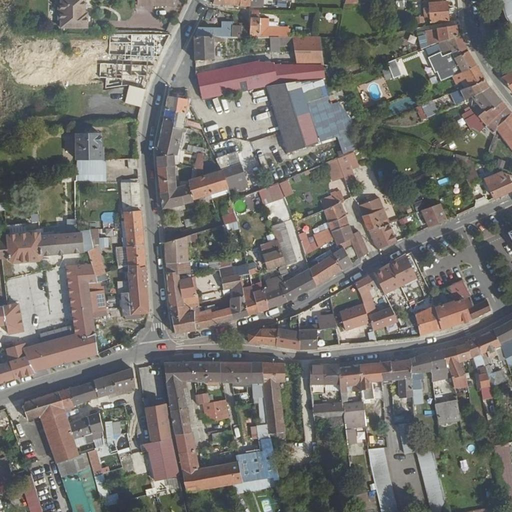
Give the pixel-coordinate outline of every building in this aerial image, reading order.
[(35,3),(35,19),(38,20),(38,27),(65,27),(65,16),(61,16),(61,11),(64,11),(63,0),(38,0),(38,3),(35,3)] [(500,0),(506,18),(511,27),(511,24),(507,17),(501,0),(500,0)] [(511,0),(501,0),(507,17),(511,24),(511,0)] [(426,11),(426,15),(429,15),(429,18),(427,18),(427,21),(429,21),(430,24),(449,21),(447,2),(428,4),(428,10),(426,11)] [(250,26),(250,37),(259,37),(288,37),(288,27),(268,26),(268,18),(259,18),(257,18),(251,18),(250,18),(250,26)] [(232,28),(233,37),(242,37),(242,26),(241,26),(232,26),(232,28)] [(242,26),(242,37),(250,37),(250,26),(242,26)] [(426,32),(428,48),(439,44),(458,37),(456,27),(432,30),(432,31),(426,32)] [(198,28),(194,36),(214,36),(233,37),(232,28),(221,28),(198,28)] [(450,49),(457,64),(449,68),(453,76),(476,65),(466,48),(461,35),(458,37),(439,44),(443,53),(450,49)] [(130,36),(128,51),(158,58),(166,43),(130,36)] [(194,36),(196,60),(215,60),(214,36),(194,36)] [(293,37),(298,63),(325,64),(321,38),(293,37)] [(432,57),(438,72),(445,69),(439,54),(432,57)] [(198,74),(203,99),(268,86),(289,154),(312,147),(317,163),(312,164),(314,169),(325,164),(338,159),(354,152),(355,152),(366,143),(341,103),(333,103),(326,79),(328,79),(325,64),(298,63),(259,62),(259,61),(196,73),(196,75),(198,74)] [(337,66),(338,82),(355,76),(350,61),(337,66)] [(386,64),(392,80),(400,77),(394,61),(386,64)] [(453,76),(456,82),(461,80),(465,87),(484,80),(476,65),(453,76)] [(502,77),(509,88),(511,91),(511,72),(507,75),(502,77)] [(465,87),(459,90),(465,101),(472,97),(488,87),(484,80),(465,87)] [(144,90),(129,86),(124,103),(139,107),(144,90)] [(170,86),(157,154),(161,190),(161,193),(175,188),(176,183),(175,165),(183,165),(183,158),(177,157),(178,151),(181,135),(183,126),(195,127),(195,123),(192,123),(192,125),(187,124),(189,116),(185,115),(187,100),(188,99),(187,90),(170,86)] [(472,97),(480,106),(472,113),(473,115),(476,119),(478,117),(486,111),(487,112),(501,102),(493,91),(488,87),(472,97)] [(421,107),(423,112),(427,119),(437,113),(431,102),(421,107)] [(501,102),(487,112),(486,111),(478,117),(482,122),(476,125),(480,131),(486,126),(493,118),(506,107),(501,102)] [(506,107),(493,118),(486,126),(491,132),(484,150),(488,151),(497,129),(511,113),(510,113),(506,107)] [(462,115),(466,121),(473,115),(472,113),(470,110),(462,115)] [(497,129),(511,147),(511,115),(511,113),(497,129)] [(75,136),(76,162),(97,161),(104,161),(103,149),(101,149),(100,135),(92,136),(91,133),(89,132),(85,132),(84,134),(80,134),(81,136),(75,136)] [(267,137),(253,141),(257,153),(270,149),(267,137)] [(216,158),(222,170),(228,189),(229,193),(248,188),(240,161),(237,152),(238,152),(216,158)] [(354,152),(338,159),(344,177),(348,187),(357,183),(352,170),(360,167),(354,152)] [(135,169),(135,159),(127,159),(127,168),(135,169)] [(332,182),(344,177),(338,159),(325,164),(332,182)] [(460,164),(469,186),(481,181),(472,159),(460,164)] [(76,162),(76,177),(77,182),(97,183),(97,161),(76,162)] [(189,183),(175,188),(161,193),(164,208),(181,205),(193,201),(193,199),(210,194),(228,189),(222,170),(205,175),(188,180),(189,183)] [(485,179),(494,199),(511,190),(511,187),(506,173),(504,172),(485,179)] [(176,183),(175,188),(189,183),(188,180),(188,179),(176,183)] [(121,181),(124,213),(140,211),(138,180),(121,181)] [(279,183),(258,190),(266,214),(287,207),(279,183)] [(210,194),(211,198),(229,193),(228,189),(210,194)] [(320,201),(328,223),(345,216),(344,211),(340,203),(344,201),(340,191),(331,195),(332,197),(320,201)] [(210,194),(193,199),(193,201),(194,203),(211,198),(210,194)] [(250,210),(260,205),(255,195),(245,199),(250,210)] [(359,206),(369,231),(380,226),(380,224),(388,220),(379,198),(359,206)] [(226,204),(229,213),(231,221),(237,220),(232,202),(226,204)] [(440,205),(421,211),(429,228),(447,220),(440,205)] [(192,209),(197,229),(202,227),(196,208),(192,209)] [(124,213),(127,248),(143,247),(140,211),(124,213)] [(102,224),(115,223),(115,212),(102,213),(102,224)] [(223,215),(225,223),(231,221),(229,213),(223,215)] [(330,230),(332,234),(349,225),(345,216),(328,223),(330,230)] [(193,217),(184,219),(185,227),(195,225),(193,217)] [(286,265),(299,260),(285,221),(272,226),(277,240),(280,248),(286,265)] [(319,228),(321,234),(330,230),(328,223),(319,228)] [(332,234),(334,239),(336,246),(350,240),(352,245),(359,260),(368,254),(358,232),(352,235),(349,225),(332,234)] [(369,231),(376,251),(396,242),(389,225),(381,228),(380,226),(369,231)] [(80,233),(81,244),(84,243),(90,242),(88,229),(80,230),(80,233)] [(318,250),(334,239),(332,234),(330,230),(321,234),(313,236),(315,243),(318,250)] [(0,257),(7,257),(7,260),(14,263),(35,261),(41,257),(41,255),(82,251),(81,244),(80,233),(74,233),(39,236),(39,232),(3,236),(3,237),(0,237),(0,257)] [(188,235),(188,247),(200,244),(197,232),(188,235)] [(298,235),(306,258),(313,253),(318,250),(315,243),(309,245),(305,233),(298,235)] [(165,243),(167,273),(179,272),(179,276),(190,275),(188,247),(188,235),(165,243)] [(260,245),(263,254),(280,248),(277,240),(260,245)] [(350,240),(336,246),(338,251),(342,249),(342,250),(352,245),(350,240)] [(84,243),(86,252),(92,251),(90,242),(84,243)] [(98,242),(98,250),(107,250),(107,242),(98,242)] [(253,253),(256,262),(255,262),(258,272),(263,271),(268,269),(278,266),(282,276),(284,283),(289,281),(291,280),(286,265),(280,248),(263,254),(260,245),(257,246),(258,251),(253,253)] [(127,252),(128,268),(144,267),(143,247),(127,248),(126,248),(122,248),(122,252),(127,252)] [(331,255),(341,270),(351,264),(342,250),(342,249),(338,251),(331,255)] [(89,265),(94,277),(102,275),(95,251),(92,251),(86,252),(89,265)] [(308,263),(309,268),(318,263),(313,253),(306,258),(308,263)] [(309,268),(316,286),(341,270),(331,255),(318,263),(309,268)] [(406,255),(396,261),(397,263),(391,266),(390,264),(374,274),(380,285),(385,296),(417,279),(406,255)] [(230,259),(208,262),(209,269),(231,266),(230,259)] [(247,265),(250,274),(251,278),(253,277),(252,274),(258,272),(255,262),(247,265)] [(316,287),(316,286),(309,268),(308,263),(307,264),(309,270),(301,275),(299,273),(294,275),(295,277),(291,280),(289,281),(284,283),(280,285),(287,302),(316,287)] [(232,268),(234,274),(237,273),(238,277),(250,274),(247,265),(247,264),(232,267),(232,268)] [(69,284),(75,335),(76,338),(94,335),(93,329),(91,318),(91,316),(91,313),(89,294),(87,281),(95,280),(94,277),(89,265),(70,267),(73,283),(69,284)] [(128,268),(129,290),(129,295),(121,296),(123,317),(123,321),(139,320),(139,315),(147,314),(144,267),(128,268)] [(260,282),(263,291),(268,289),(266,281),(263,271),(258,272),(260,282)] [(167,273),(170,307),(181,306),(180,292),(179,281),(179,276),(179,272),(167,273)] [(230,288),(229,308),(233,320),(249,316),(245,299),(242,285),(238,277),(237,273),(234,274),(237,287),(230,288)] [(209,278),(211,291),(230,288),(237,287),(234,274),(209,278)] [(238,277),(242,285),(252,282),(251,278),(250,274),(238,277)] [(368,277),(374,288),(380,285),(374,274),(368,277)] [(266,281),(268,289),(280,285),(284,283),(282,276),(266,281)] [(367,316),(378,312),(370,290),(374,288),(368,277),(355,284),(359,292),(363,304),(367,316)] [(179,281),(180,292),(195,290),(194,279),(179,281)] [(444,289),(447,295),(455,297),(456,301),(444,306),(438,292),(432,295),(435,309),(442,330),(468,321),(490,310),(486,300),(485,301),(473,305),(462,280),(444,289)] [(255,296),(259,312),(268,309),(267,308),(263,291),(260,282),(252,285),(255,296)] [(263,291),(267,308),(287,302),(280,285),(268,289),(263,291)] [(89,294),(91,313),(91,316),(91,318),(106,316),(105,308),(103,292),(89,294)] [(245,299),(249,316),(259,312),(255,296),(245,299)] [(363,304),(342,312),(348,330),(369,322),(367,316),(363,304)] [(0,327),(7,326),(19,324),(15,305),(0,308),(0,327)] [(172,316),(175,334),(196,331),(195,329),(209,327),(233,320),(229,308),(207,313),(206,311),(193,314),(192,305),(181,306),(170,307),(171,316),(172,316)] [(373,334),(377,343),(385,342),(382,329),(398,321),(391,308),(378,312),(367,316),(369,322),(373,334)] [(416,316),(418,327),(421,336),(442,330),(435,309),(416,316)] [(299,326),(299,314),(291,318),(290,332),(299,334),(299,331),(299,326)] [(320,325),(321,329),(336,326),(334,315),(319,317),(320,325)] [(493,329),(499,345),(502,350),(507,365),(511,362),(511,318),(509,320),(493,329)] [(249,335),(248,343),(275,346),(278,330),(280,322),(262,329),(249,335)] [(9,363),(13,379),(33,372),(26,357),(25,350),(19,324),(7,326),(10,335),(14,334),(15,341),(11,342),(11,349),(6,351),(9,363)] [(475,339),(480,356),(486,353),(489,357),(496,353),(493,347),(499,345),(493,329),(475,339)] [(278,330),(275,346),(300,350),(299,334),(290,332),(278,330)] [(299,334),(300,350),(316,349),(316,330),(311,331),(299,331),(299,334)] [(362,335),(363,344),(377,343),(373,334),(362,335)] [(50,343),(57,365),(96,355),(94,335),(76,338),(75,335),(50,343)] [(465,344),(470,358),(472,357),(476,366),(478,366),(481,374),(477,375),(480,387),(489,385),(484,368),(480,356),(475,339),(475,338),(465,342),(465,344)] [(38,346),(47,368),(57,365),(50,343),(38,346)] [(455,347),(458,363),(460,367),(463,366),(462,361),(470,358),(465,344),(455,347)] [(493,347),(496,353),(502,350),(499,345),(493,347)] [(26,357),(33,372),(47,368),(38,346),(25,350),(26,357)] [(441,351),(445,365),(444,365),(448,378),(453,392),(465,389),(462,376),(457,377),(453,364),(458,363),(455,347),(441,351)] [(427,355),(430,371),(430,373),(430,376),(430,379),(431,382),(448,378),(444,365),(445,365),(441,351),(427,355)] [(480,356),(484,368),(491,365),(489,358),(489,357),(486,353),(480,356)] [(410,360),(413,392),(421,392),(420,381),(424,380),(422,373),(430,371),(427,355),(427,354),(409,359),(410,360)] [(381,364),(383,382),(391,381),(394,381),(411,377),(410,360),(381,364)] [(166,382),(171,412),(174,428),(176,438),(180,461),(187,492),(235,484),(240,483),(236,463),(196,470),(181,382),(221,381),(220,362),(186,363),(164,365),(166,382)] [(220,362),(221,381),(250,382),(249,363),(220,362)] [(0,382),(13,379),(9,363),(0,365),(0,382)] [(249,363),(250,382),(257,382),(258,397),(259,397),(263,426),(255,426),(256,441),(260,440),(270,439),(269,434),(261,363),(256,363),(249,363)] [(261,363),(269,434),(283,432),(278,389),(276,381),(284,381),(283,365),(261,363)] [(453,364),(457,377),(462,376),(460,367),(458,363),(453,364)] [(310,367),(309,385),(325,385),(340,382),(339,368),(339,365),(310,364),(310,367)] [(359,367),(361,390),(361,394),(373,392),(372,383),(383,382),(381,364),(359,367)] [(339,368),(340,382),(341,389),(341,404),(343,419),(363,416),(362,403),(348,406),(346,387),(353,386),(354,391),(361,390),(359,367),(359,365),(339,368)] [(484,368),(489,385),(505,382),(503,370),(493,372),(491,365),(484,368)] [(138,368),(140,380),(146,379),(145,367),(138,368)] [(111,376),(115,391),(123,389),(124,392),(130,390),(130,387),(134,386),(131,369),(111,376)] [(462,376),(465,389),(465,391),(476,387),(478,387),(474,373),(471,373),(462,376)] [(102,378),(107,395),(116,392),(115,391),(111,376),(102,378)] [(411,377),(394,381),(395,385),(399,384),(400,398),(413,397),(413,392),(411,377)] [(93,383),(98,398),(107,395),(102,378),(93,381),(93,383)] [(325,385),(326,392),(341,389),(340,382),(325,385)] [(81,386),(86,402),(98,398),(93,383),(81,386)] [(67,391),(72,406),(86,402),(81,386),(67,391)] [(58,393),(64,413),(67,412),(66,409),(72,407),(72,406),(67,391),(58,393)] [(24,403),(23,409),(27,421),(41,416),(73,511),(104,511),(93,474),(87,451),(77,453),(73,442),(68,426),(64,413),(58,393),(28,402),(24,403)] [(206,394),(195,396),(197,405),(208,403),(206,394)] [(434,404),(439,425),(459,420),(457,412),(454,399),(434,404)] [(224,400),(212,402),(214,412),(226,410),(226,408),(224,400)] [(203,404),(205,414),(214,412),(212,402),(208,403),(203,404)] [(313,409),(315,421),(323,420),(325,428),(344,424),(343,419),(341,404),(313,409)] [(145,409),(151,443),(171,439),(170,434),(168,419),(166,406),(145,409)] [(414,407),(415,418),(423,417),(422,406),(414,407)] [(0,411),(0,429),(12,426),(6,409),(0,411)] [(205,414),(201,415),(203,424),(220,421),(220,420),(228,419),(226,410),(214,412),(205,414)] [(86,418),(91,436),(102,432),(103,432),(98,414),(86,417),(86,418)] [(68,426),(73,442),(91,436),(86,418),(77,421),(68,426)] [(417,437),(416,423),(401,424),(403,440),(402,440),(404,454),(416,453),(432,511),(449,511),(432,449),(419,452),(417,437)] [(270,439),(271,445),(285,444),(283,432),(269,434),(270,439)] [(225,433),(211,436),(212,443),(226,440),(225,433)] [(127,439),(129,448),(131,456),(141,453),(136,436),(127,439)] [(141,445),(152,482),(152,483),(179,476),(171,439),(151,443),(148,443),(141,445)] [(236,463),(240,483),(278,477),(271,445),(270,439),(260,440),(262,453),(235,456),(236,463)] [(317,441),(319,450),(332,447),(330,439),(317,441)] [(117,451),(121,466),(122,469),(133,466),(131,456),(129,448),(117,451)] [(494,450),(503,507),(503,511),(511,511),(511,475),(508,448),(494,450)] [(380,511),(396,511),(394,500),(390,485),(381,449),(368,449),(372,470),(380,511)] [(0,450),(0,480),(1,482),(10,479),(1,450),(0,450)] [(467,458),(459,459),(461,474),(469,473),(467,458)] [(235,484),(236,494),(244,493),(280,486),(278,477),(240,483),(235,484)] [(107,506),(116,504),(115,494),(106,496),(107,506)]
